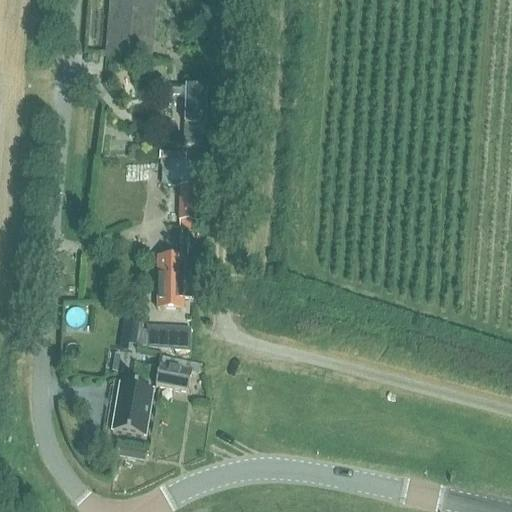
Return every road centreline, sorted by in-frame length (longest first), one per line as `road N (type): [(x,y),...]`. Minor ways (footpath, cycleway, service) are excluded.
road 1 (unclassified): [(511,413),(340,371),(215,327),(221,0)]
road 2 (residential): [(96,511),(49,454),(38,387),(74,0)]
road 3 (tertiary): [(146,511),(223,478),(289,470),(493,511)]
